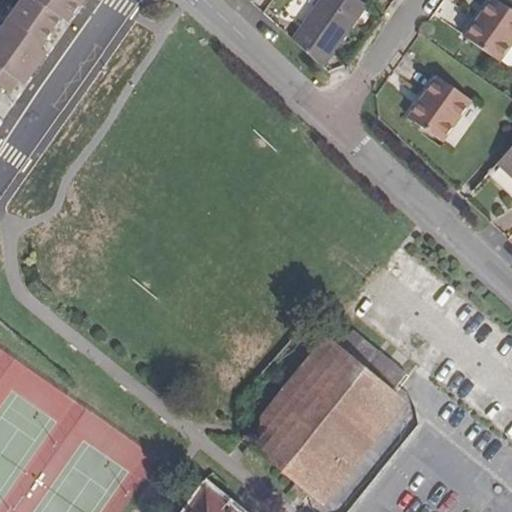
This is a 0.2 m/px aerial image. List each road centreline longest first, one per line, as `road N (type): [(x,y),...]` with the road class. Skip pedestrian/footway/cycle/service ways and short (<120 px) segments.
road 1 (residential): [(511,283),(338,120)]
road 2 (residential): [(118,0),(0,173)]
road 3 (residential): [(338,120),(203,0)]
road 4 (residential): [(421,0),(338,120)]
